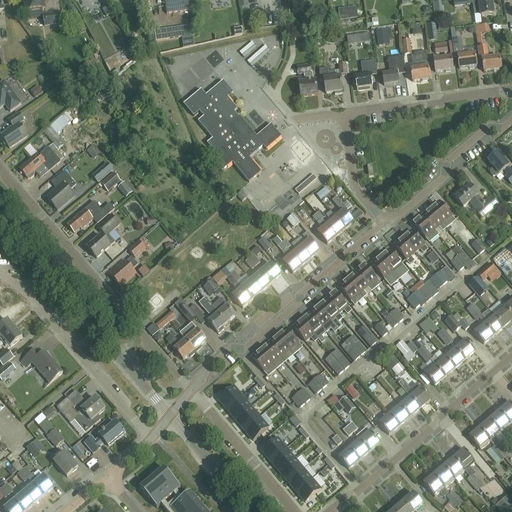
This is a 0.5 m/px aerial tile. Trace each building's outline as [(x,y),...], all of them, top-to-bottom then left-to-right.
[(23,0),(26,12),(45,9),(43,0),(23,0)] [(164,0),(167,14),(190,10),(188,0),(164,0)] [(246,0),(238,0),(240,9),(247,8),(246,0)] [(478,3),(472,4),(474,16),(481,15),(481,16),(494,15),(491,0),(482,0),(478,1),(478,3)] [(73,6),(68,8),(74,20),(79,17),(73,6)] [(146,15),(144,7),(137,8),(139,16),(146,15)] [(45,26),(61,24),(59,12),(43,15),(45,26)] [(269,20),(259,24),(263,34),(273,30),(269,20)] [(493,32),(491,24),(476,27),(479,44),(485,43),(483,34),(493,32)] [(413,36),(421,36),(420,25),(412,26),(413,36)] [(155,32),(156,42),(196,36),(195,26),(155,32)] [(377,42),(392,40),(390,29),(376,31),(377,42)] [(368,33),(347,36),(348,44),(369,41),(368,33)] [(477,67),(475,54),(463,56),(460,38),(452,40),(454,58),(457,58),(459,69),(469,68),(469,69),(474,68),(474,67),(477,67)] [(408,41),(401,42),(403,56),(410,55),(408,41)] [(246,57),(257,48),(254,43),(242,52),(246,57)] [(254,67),(271,51),(266,46),(249,62),(254,67)] [(435,55),(448,53),(446,46),(434,48),(435,55)] [(501,70),(499,57),(488,59),(486,47),(477,48),(479,61),(482,61),(483,73),(494,71),(494,72),(499,71),(499,70),(501,70)] [(220,52),(209,59),(215,69),(226,62),(220,52)] [(427,80),(430,80),(426,52),(412,54),(413,57),(411,57),(412,66),(409,66),(412,82),(422,81),(423,82),(427,81),(427,80)] [(397,73),(405,72),(402,57),(387,60),(389,74),(382,75),(384,86),(398,84),(397,73)] [(450,72),(450,70),(453,70),(451,58),(433,60),(435,73),(445,71),(445,72),(450,72)] [(195,67),(202,81),(215,74),(208,60),(195,67)] [(371,76),(377,75),(375,61),(361,63),(363,76),(355,77),(357,90),(358,92),(364,91),(364,89),(372,87),(371,76)] [(86,78),(95,72),(88,63),(79,69),(86,78)] [(339,76),(346,75),(345,64),(338,65),(339,76)] [(300,97),(317,95),(315,82),(313,82),(311,73),(309,73),(308,66),(297,67),(298,75),(304,74),(305,83),(298,84),(300,97)] [(342,92),(340,78),(335,78),(334,71),(328,72),(327,69),(319,70),(320,81),(324,81),(325,94),(334,93),(334,95),(341,95),(341,92),(342,92)] [(249,158),(255,152),(263,146),(266,150),(281,137),(271,125),(256,137),(239,116),(235,119),(231,114),(237,109),(228,98),(233,93),(223,81),(206,95),(201,90),(183,105),(193,117),(199,112),(204,117),(198,122),(212,139),(207,144),(216,155),(210,160),(220,172),(232,163),(249,183),(261,172),(249,158)] [(10,112),(21,104),(4,82),(0,84),(0,108),(5,105),(10,112)] [(274,85),(269,88),(275,99),(280,96),(274,85)] [(32,95),(37,101),(46,94),(41,88),(32,95)] [(8,145),(10,148),(27,137),(18,124),(23,120),(19,113),(8,120),(13,126),(11,128),(1,135),(2,136),(1,139),(6,146),(8,145)] [(66,114),(44,134),(58,149),(64,144),(57,136),(72,122),(66,114)] [(33,177),(33,174),(44,164),(49,170),(60,162),(48,148),(39,156),(37,154),(19,169),(27,179),(30,179),(33,177)] [(496,177),(499,174),(504,170),(508,174),(505,177),(511,185),(511,171),(508,167),(509,166),(497,153),(488,161),(494,168),(490,171),(490,173),(493,177),(496,177)] [(69,191),(75,185),(64,172),(51,183),(57,189),(46,198),(57,210),(73,196),(69,191)] [(113,173),(101,184),(107,191),(120,181),(113,173)] [(495,209),(500,205),(492,197),(484,204),(484,203),(483,203),(477,196),(478,196),(475,192),(477,190),(472,184),(464,191),(462,188),(452,196),(463,208),(470,202),(476,210),(476,211),(482,218),(494,208),(495,209)] [(305,189),(302,185),(295,190),(299,195),(305,189)] [(325,188),(316,195),(321,201),(330,193),(325,188)] [(388,200),(394,195),(391,191),(385,196),(388,200)] [(346,201),(342,205),(336,197),(332,201),(342,213),(335,218),(345,230),(354,222),(346,212),(351,207),(346,201)] [(93,220),(97,225),(106,217),(94,202),(84,210),(85,211),(67,225),(74,234),(80,229),(81,230),(93,220)] [(455,221),(439,202),(431,209),(446,228),(455,221)] [(108,215),(114,210),(110,205),(103,210),(108,215)] [(443,230),(446,228),(431,209),(422,216),(434,230),(435,230),(439,226),(443,230)] [(316,214),(321,220),(325,217),(320,212),(316,214)] [(326,226),(336,237),(345,230),(335,218),(330,212),(326,216),(331,222),(326,226)] [(326,226),(321,220),(316,214),(313,217),(318,223),(317,223),(322,230),(317,234),(327,245),(336,237),(326,226)] [(103,234),(101,236),(87,248),(96,259),(115,242),(108,235),(119,225),(110,215),(97,227),(103,234)] [(287,221),(293,228),(299,223),(293,215),(287,221)] [(429,242),(438,234),(435,230),(434,230),(422,216),(414,223),(429,242)] [(471,237),(473,235),(466,226),(463,229),(471,237)] [(411,231),(403,238),(415,253),(420,248),(423,253),(427,250),(411,231)] [(301,248),(310,259),(319,251),(311,242),(313,240),(307,233),(303,237),(308,242),(301,248)] [(266,252),(272,247),(264,238),(258,243),(266,252)] [(414,261),(410,256),(415,253),(403,238),(394,245),(410,264),(414,261)] [(146,249),(149,247),(142,239),(139,242),(128,251),(135,259),(146,250),(146,249)] [(479,254),(485,249),(478,240),(472,245),(479,254)] [(282,244),(287,249),(290,246),(285,241),(282,244)] [(292,255),(302,266),(310,259),(301,248),(295,241),(291,245),(297,251),(292,255)] [(287,249),(282,244),(279,246),(283,252),(282,253),(288,259),(283,263),(293,274),(302,266),(292,255),(287,249)] [(389,249),(380,257),(399,278),(408,271),(389,249)] [(463,252),(457,257),(465,267),(471,261),(463,252)] [(254,256),(250,259),(256,267),(260,264),(254,256)] [(132,270),(137,264),(131,257),(126,262),(124,261),(109,274),(120,287),(135,273),(132,270)] [(399,278),(380,257),(372,264),(390,286),(399,278)] [(457,257),(451,262),(458,272),(465,267),(457,257)] [(250,259),(246,262),(252,270),(256,267),(250,259)] [(505,275),(510,271),(502,261),(497,266),(505,275)] [(271,264),(261,272),(271,284),(281,276),(271,264)] [(490,264),(477,275),(483,282),(496,271),(490,264)] [(365,265),(356,272),(372,291),(380,284),(365,265)] [(221,272),(226,278),(230,275),(225,269),(221,272)] [(441,271),(435,276),(443,285),(449,280),(441,271)] [(230,275),(237,283),(241,280),(234,272),(230,275)] [(262,292),(271,284),(261,272),(252,280),(262,292)] [(356,272),(348,279),(363,298),(372,291),(356,272)] [(242,289),(237,283),(230,275),(226,278),(238,292),(232,297),(242,309),(252,301),(242,289)] [(437,290),(443,285),(435,276),(424,285),(433,297),(439,292),(437,290)] [(489,290),(478,277),(468,285),(479,298),(489,290)] [(363,298),(348,279),(339,286),(355,305),(363,298)] [(252,280),(242,289),(252,301),(262,292),(252,280)] [(213,281),(207,285),(203,288),(210,296),(219,288),(217,286),(213,281)] [(413,295),(421,304),(426,299),(428,301),(433,297),(424,285),(413,295)] [(388,299),(393,295),(389,290),(384,294),(388,299)] [(335,292),(327,300),(339,314),(344,309),(347,314),(351,311),(335,292)] [(413,295),(407,300),(414,309),(421,304),(413,295)] [(511,316),(511,298),(503,306),(511,316)] [(217,314),(226,324),(235,316),(227,307),(228,306),(222,299),(213,306),(211,303),(209,305),(214,310),(217,314)] [(208,322),(216,332),(218,334),(224,330),(222,328),(226,324),(217,314),(214,310),(209,305),(205,300),(200,305),(208,315),(209,314),(212,318),(208,322)] [(327,300),(318,306),(334,325),(337,322),(334,318),(339,314),(327,300)] [(467,309),(472,315),(477,311),(472,305),(467,309)] [(196,318),(201,314),(194,306),(190,310),(196,318)] [(310,313),(322,328),(326,332),(331,328),(335,332),(338,329),(334,325),(318,306),(310,313)] [(493,315),(504,328),(511,320),(511,316),(503,306),(493,315)] [(190,323),(196,318),(186,307),(182,310),(180,311),(190,323)] [(397,309),(391,314),(398,323),(405,318),(397,309)] [(482,316),(477,311),(472,315),(477,321),(479,318),(482,316)] [(169,322),(175,317),(171,313),(165,318),(169,322)] [(310,313),(302,320),(317,339),(318,339),(321,343),(324,340),(321,336),(326,332),(322,328),(310,313)] [(385,319),(392,328),(398,323),(391,314),(385,319)] [(483,323),(494,336),(504,328),(493,315),(488,319),(484,314),(482,316),(479,318),(483,323)] [(419,324),(426,332),(435,324),(429,315),(419,324)] [(267,316),(262,322),(268,327),(273,320),(267,316)] [(165,318),(156,326),(159,331),(169,322),(165,318)] [(451,318),(445,323),(455,334),(461,329),(451,318)] [(317,339),(302,320),(293,327),(305,342),(311,337),(314,341),(317,339)] [(470,327),(464,320),(459,324),(465,331),(470,327)] [(10,348),(22,338),(8,321),(3,325),(0,327),(0,337),(1,337),(10,348)] [(41,336),(48,331),(40,321),(33,326),(41,336)] [(381,323),(375,328),(382,337),(388,332),(381,323)] [(494,336),(483,323),(473,332),(484,345),(494,336)] [(180,334),(185,340),(196,353),(201,348),(200,346),(206,341),(197,331),(191,324),(180,334)] [(302,348),(286,329),(277,336),(293,355),(302,348)] [(438,335),(443,340),(448,336),(443,330),(438,335)] [(363,338),(371,347),(377,342),(369,333),(363,338)] [(269,343),(285,362),(293,355),(277,336),(269,343)] [(452,341),(448,336),(443,340),(447,346),(452,341)] [(190,358),(196,353),(185,340),(180,345),(177,342),(174,339),(168,344),(171,348),(174,351),(183,361),(189,356),(190,358)] [(454,348),(464,361),(475,353),(464,340),(454,348)] [(404,357),(410,351),(402,341),(395,347),(404,357)] [(360,356),(366,351),(359,342),(353,347),(360,356)] [(412,342),(406,347),(413,354),(418,350),(412,342)] [(261,350),(276,369),(285,362),(269,343),(261,350)] [(353,347),(346,352),(354,361),(360,356),(353,347)] [(418,351),(422,357),(428,353),(423,347),(418,351)] [(444,357),(454,370),(464,361),(454,348),(444,357)] [(6,350),(0,354),(0,363),(3,366),(13,358),(6,350)] [(50,384),(62,373),(44,352),(39,356),(34,350),(21,361),(26,368),(32,363),(50,384)] [(276,369),(261,350),(252,357),(268,376),(276,369)] [(432,358),(428,353),(422,357),(427,362),(430,360),(432,358)] [(342,356),(336,361),(344,370),(350,365),(342,356)] [(391,371),(399,364),(393,356),(384,363),(391,371)] [(434,365),(444,378),(454,370),(444,357),(439,361),(435,356),(432,358),(430,360),(434,365)] [(336,361),(330,366),(338,375),(344,370),(336,361)] [(10,363),(0,372),(0,379),(2,381),(10,374),(16,369),(10,363)] [(301,376),(306,372),(300,365),(296,369),(301,376)] [(444,378),(434,365),(423,373),(434,386),(444,378)] [(322,389),(328,384),(321,375),(314,380),(322,389)] [(314,380),(308,385),(316,394),(322,389),(314,380)] [(398,384),(409,396),(420,409),(430,401),(417,384),(411,389),(408,387),(409,386),(403,380),(398,384)] [(353,400),(358,396),(350,386),(345,390),(353,400)] [(227,411),(243,398),(234,387),(218,400),(227,411)] [(304,389),(298,394),(305,403),(311,398),(304,389)] [(401,398),(406,394),(401,389),(397,392),(401,398)] [(75,407),(84,401),(79,392),(69,397),(75,407)] [(298,394),(292,399),(299,408),(305,403),(298,394)] [(410,418),(420,409),(409,396),(405,400),(406,402),(400,407),(410,418)] [(251,408),(243,398),(227,411),(236,421),(251,408)] [(345,398),(339,403),(349,414),(355,409),(345,398)] [(79,417),(81,419),(80,420),(88,430),(100,421),(97,417),(104,410),(95,399),(81,410),(82,411),(78,414),(74,410),(75,408),(68,399),(57,408),(70,424),(79,417)] [(500,413),(511,426),(511,425),(511,406),(510,405),(500,413)] [(410,418),(400,407),(394,412),(393,410),(388,414),(399,427),(410,418)] [(47,421),(55,415),(49,408),(42,414),(47,421)] [(236,421),(244,431),(260,418),(251,408),(236,421)] [(335,412),(330,416),(336,422),(340,419),(335,412)] [(490,421),(501,434),(511,426),(500,413),(490,421)] [(389,436),(399,427),(388,414),(384,417),(386,419),(379,425),(389,436)] [(260,418),(244,431),(253,441),(269,428),(260,418)] [(38,425),(47,436),(54,430),(45,419),(38,425)] [(500,443),(496,439),(501,434),(490,421),(480,430),(491,443),(495,447),(492,450),(497,455),(502,451),(497,445),(500,443)] [(107,446),(123,433),(115,423),(112,426),(109,422),(104,428),(98,434),(99,435),(99,434),(100,436),(99,437),(100,438),(94,442),(91,438),(84,444),(92,454),(99,448),(98,447),(104,443),(107,446)] [(353,433),(357,429),(352,423),(347,427),(353,433)] [(411,425),(396,437),(402,444),(417,431),(411,425)] [(353,433),(347,427),(343,431),(348,437),(353,433)] [(491,443),(480,430),(470,438),(480,451),(491,443)] [(55,448),(63,441),(54,431),(46,438),(55,448)] [(358,439),(369,452),(380,443),(371,432),(364,437),(361,433),(356,437),(358,439)] [(337,446),(342,443),(336,436),(332,440),(337,446)] [(271,463),(287,450),(278,439),(262,452),(271,463)] [(359,461),(369,452),(358,439),(354,443),(356,445),(350,450),(359,461)] [(271,463),(280,473),(295,460),(287,450),(271,463)] [(348,470),(359,461),(350,450),(344,455),(342,453),(337,457),(348,470)] [(454,460),(465,473),(475,464),(464,451),(454,460)] [(502,451),(497,455),(501,461),(507,457),(502,451)] [(31,463),(36,461),(32,453),(27,455),(31,463)] [(67,478),(78,469),(64,453),(53,463),(67,478)] [(304,470),(295,460),(280,473),(288,483),(304,470)] [(465,473),(454,460),(444,468),(455,481),(465,473)] [(25,468),(21,472),(28,480),(32,476),(25,468)] [(434,477),(445,490),(455,481),(444,468),(434,477)] [(157,509),(164,503),(180,489),(163,469),(139,489),(157,509)] [(304,470),(288,483),(297,493),(312,480),(304,470)] [(23,483),(28,480),(21,472),(17,475),(23,483)] [(33,485),(43,497),(52,489),(42,477),(33,485)] [(448,494),(445,490),(434,477),(424,485),(434,498),(440,493),(444,498),(448,494)] [(472,487),(477,482),(473,477),(467,481),(472,487)] [(321,491),(312,480),(297,493),(305,504),(321,491)] [(482,488),(477,482),(472,487),(477,492),(482,488)] [(6,484),(2,488),(9,496),(13,492),(6,484)] [(23,493),(33,505),(43,497),(33,485),(23,493)] [(9,496),(2,488),(0,489),(0,493),(4,499),(9,496)] [(14,501),(22,511),(25,511),(33,505),(23,493),(14,501)] [(205,511),(190,493),(182,499),(170,510),(171,511),(205,511)] [(452,504),(457,499),(452,494),(447,498),(452,504)] [(410,511),(416,511),(423,507),(413,495),(403,503),(410,511)] [(495,507),(499,511),(511,511),(511,498),(509,495),(495,507)] [(457,499),(452,504),(457,509),(462,505),(457,499)] [(22,511),(14,501),(4,510),(5,511),(22,511)] [(394,511),(410,511),(403,503),(394,511)]
